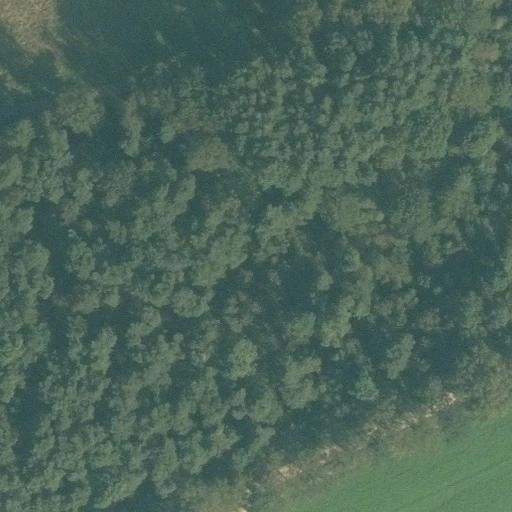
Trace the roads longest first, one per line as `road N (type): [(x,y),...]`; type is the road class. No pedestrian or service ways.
road 1 (unclassified): [(0,139),(511,7)]
road 2 (unclassified): [(511,370),(216,507)]
